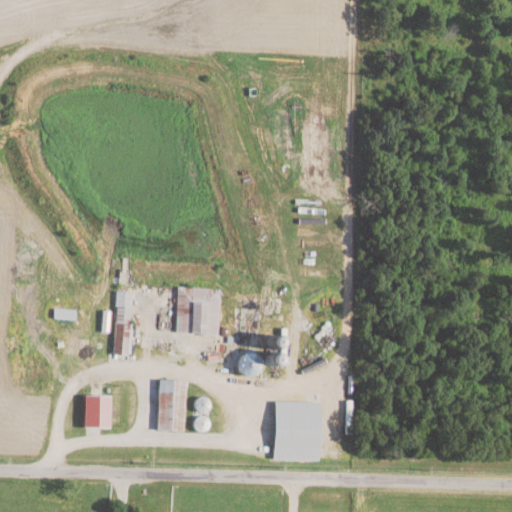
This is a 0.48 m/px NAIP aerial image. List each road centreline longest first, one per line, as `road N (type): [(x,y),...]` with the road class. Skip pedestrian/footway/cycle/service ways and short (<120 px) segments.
road 1 (residential): [(511,487),(0,471)]
road 2 (residential): [(53,474),(61,391),(88,374),(156,370),(145,306)]
